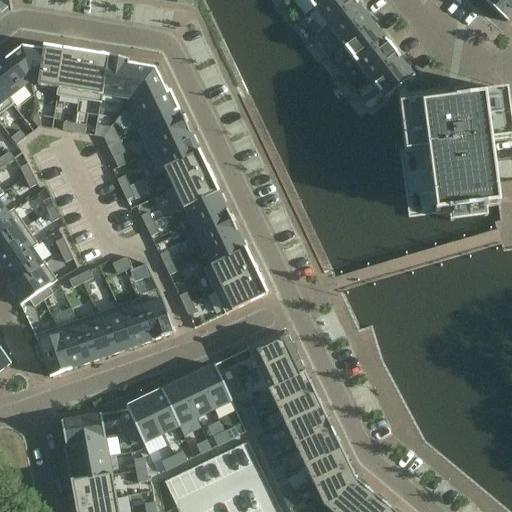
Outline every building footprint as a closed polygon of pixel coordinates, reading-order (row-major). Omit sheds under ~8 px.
[(306,0),(314,10),(327,0),(306,0)] [(327,0),(314,10),(328,28),(358,5),(354,0),(327,0)] [(511,0),(480,0),(508,23),(511,18),(511,0)] [(358,5),(328,28),(342,46),(372,23),(358,5)] [(342,46),(356,64),(386,41),(372,23),(342,46)] [(386,41),(356,64),(370,82),(400,59),(386,41)] [(1,56),(0,57),(0,89),(13,106),(14,105),(9,100),(31,83),(22,48),(6,61),(1,56)] [(43,52),(22,48),(31,83),(38,84),(38,87),(58,90),(57,97),(58,97),(65,51),(44,48),(43,52)] [(65,51),(58,97),(79,101),(86,55),(65,51)] [(86,55),(79,101),(100,104),(108,58),(86,55)] [(108,58),(100,104),(101,104),(103,97),(131,102),(156,70),(128,65),(129,62),(108,58)] [(400,59),(370,82),(384,100),(385,101),(399,90),(400,90),(415,78),(414,77),(400,59)] [(156,70),(131,102),(144,129),(138,132),(138,133),(180,113),(170,93),(167,94),(156,70)] [(0,89),(0,115),(13,106),(0,89)] [(427,151),(435,215),(500,206),(492,143),(511,140),(511,128),(507,92),(399,106),(406,154),(427,151)] [(180,113),(138,133),(149,155),(190,135),(180,113)] [(64,123),(62,132),(74,134),(74,132),(75,125),(64,123)] [(74,132),(74,134),(85,135),(86,127),(75,125),(74,132)] [(20,132),(11,139),(16,146),(26,139),(20,132)] [(190,135),(149,155),(158,174),(200,154),(190,135)] [(9,153),(0,159),(5,167),(14,160),(9,153)] [(200,154),(158,174),(158,175),(165,172),(173,190),(167,193),(167,194),(209,174),(200,154)] [(121,155),(113,159),(118,169),(126,165),(121,155)] [(28,165),(20,169),(25,179),(31,176),(33,176),(28,165)] [(209,174),(167,194),(177,213),(218,193),(209,174)] [(31,176),(25,179),(30,190),(38,186),(33,176),(31,176)] [(125,177),(117,181),(122,191),(124,190),(130,187),(125,177)] [(124,190),(122,191),(127,202),(135,198),(130,187),(124,190)] [(218,193),(177,213),(177,214),(183,211),(192,229),(228,213),(218,193)] [(51,199),(43,203),(48,213),(53,211),(56,209),(51,199)] [(0,221),(9,215),(8,214),(0,202),(0,221)] [(53,211),(48,213),(53,224),(60,220),(56,209),(53,211)] [(9,215),(0,221),(0,245),(26,228),(14,210),(8,214),(9,215)] [(149,213),(141,217),(146,228),(148,227),(154,224),(149,213)] [(228,213),(192,229),(202,249),(237,232),(228,213)] [(148,227),(146,228),(148,231),(151,238),(159,234),(154,224),(148,227)] [(26,228),(0,245),(0,267),(1,270),(32,249),(32,250),(38,246),(26,228)] [(237,232),(202,249),(211,267),(204,271),(205,272),(246,252),(237,232)] [(63,240),(55,244),(60,254),(66,251),(68,250),(63,240)] [(32,249),(1,270),(12,286),(13,286),(43,266),(43,265),(32,250),(32,249)] [(66,251),(60,254),(65,264),(73,260),(68,250),(66,251)] [(168,252),(160,256),(165,266),(167,266),(173,263),(168,252)] [(246,252),(205,272),(215,293),(257,273),(246,252)] [(128,258),(120,262),(122,266),(125,273),(133,269),(128,258)] [(120,262),(112,265),(117,276),(125,273),(120,262)] [(12,286),(8,288),(21,307),(29,301),(39,295),(48,288),(57,282),(45,263),(43,265),(43,266),(13,286),(12,286)] [(167,266),(165,266),(170,277),(178,273),(173,263),(167,266)] [(90,272),(80,277),(81,279),(83,285),(94,280),(90,272)] [(257,273),(215,293),(226,316),(268,296),(257,273)] [(80,277),(69,282),(73,290),(83,285),(81,279),(80,277)] [(48,288),(39,295),(44,302),(53,295),(48,288)] [(188,294),(180,297),(184,308),(187,306),(192,304),(188,294)] [(39,295),(29,301),(34,308),(44,302),(39,295)] [(142,307),(141,308),(153,342),(174,335),(174,333),(173,332),(162,300),(142,307)] [(139,301),(118,308),(133,350),(153,342),(141,308),(142,307),(139,301)] [(187,306),(184,308),(189,318),(197,314),(192,304),(187,306)] [(118,308),(97,315),(112,357),(133,350),(118,308)] [(97,315),(77,322),(92,364),(112,357),(97,315)] [(77,322),(57,329),(71,371),(92,364),(77,322)] [(57,329),(35,337),(39,347),(35,348),(40,363),(44,361),(50,378),(71,371),(57,329)] [(285,332),(249,349),(259,371),(295,354),(285,332)] [(0,349),(0,372),(11,364),(0,349)] [(295,354),(259,371),(269,391),(305,374),(295,354)] [(215,366),(196,375),(214,412),(232,403),(215,366)] [(232,370),(223,375),(228,385),(237,381),(232,370)] [(305,374),(269,391),(277,409),(313,391),(305,374)] [(196,375),(179,383),(197,420),(214,412),(196,375)] [(237,381),(228,385),(234,396),(243,392),(237,381)] [(179,383),(162,392),(179,428),(197,420),(179,383)] [(313,391),(277,409),(285,426),(321,409),(313,391)] [(162,392),(144,400),(162,437),(179,428),(162,392)] [(144,400),(126,409),(144,446),(162,437),(144,400)] [(257,405),(248,409),(253,420),(262,416),(257,405)] [(321,409),(285,426),(295,447),(331,429),(321,409)] [(101,416),(61,423),(65,446),(106,439),(101,416)] [(262,416),(253,420),(258,431),(267,427),(262,416)] [(130,422),(121,427),(126,437),(135,433),(130,422)] [(238,425),(227,430),(231,439),(242,434),(238,425)] [(331,429),(295,447),(305,467),(341,450),(331,429)] [(227,430),(216,435),(221,444),(231,439),(227,430)] [(135,433),(126,437),(131,448),(140,444),(135,433)] [(210,438),(199,444),(203,453),(214,447),(210,438)] [(106,439),(65,446),(69,465),(109,458),(106,439)] [(271,445),(262,449),(267,460),(276,456),(271,445)] [(186,450),(175,455),(180,464),(190,459),(186,450)] [(341,450),(305,467),(313,484),(349,467),(341,450)] [(175,455),(164,460),(169,469),(180,464),(175,455)] [(276,456),(267,460),(273,471),(282,466),(276,456)] [(109,458),(69,465),(72,484),(112,477),(109,458)] [(150,459),(140,461),(142,472),(152,471),(150,459)] [(349,467),(313,484),(321,501),(332,510),(356,481),(349,467)] [(152,471),(142,472),(144,484),(154,483),(152,471)] [(112,477),(72,484),(76,506),(116,499),(112,477)] [(332,510),(330,511),(359,511),(374,496),(356,481),(332,510)] [(289,483),(280,487),(286,498),(295,493),(289,483)] [(295,493),(286,498),(291,509),(300,504),(295,493)] [(374,496),(359,511),(389,511),(391,510),(374,496)] [(118,511),(116,499),(76,506),(77,511),(118,511)]
